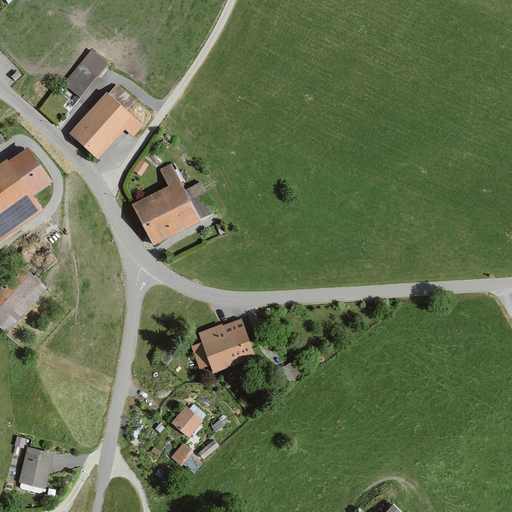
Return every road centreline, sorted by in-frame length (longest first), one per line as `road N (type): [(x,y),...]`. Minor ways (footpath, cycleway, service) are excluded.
road 1 (residential): [(0,88),(79,156),(145,260),(177,287),(237,302),(511,284)]
road 2 (track): [(99,185),(152,133),(231,0)]
